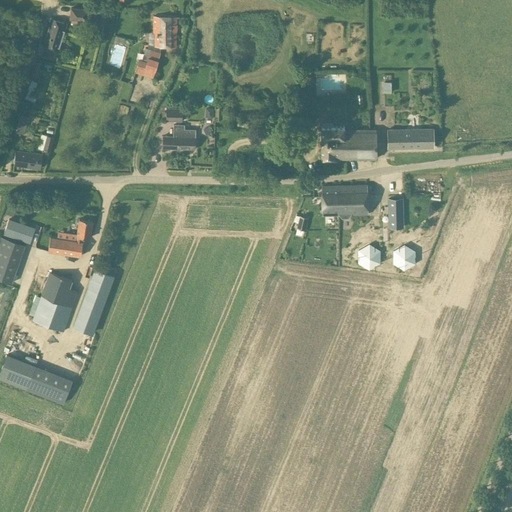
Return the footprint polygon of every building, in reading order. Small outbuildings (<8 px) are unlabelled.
[(73,8),(70,20),(85,24),(89,13),(73,8)] [(177,17),(153,16),(153,35),(156,35),(156,45),(148,45),(148,48),(145,47),(144,51),(145,51),(142,60),(139,59),(135,72),(152,78),(160,52),(159,52),(159,46),(176,46),(177,30),(175,30),(175,25),(177,25),(177,17)] [(43,46),(58,50),(67,23),(51,18),(43,46)] [(382,81),(383,92),(391,92),(391,81),(382,81)] [(167,108),(166,120),(182,121),(183,108),(167,108)] [(19,122),(16,131),(24,133),(26,124),(19,122)] [(163,148),(195,149),(195,129),(184,129),(184,124),(174,124),(173,136),(163,136),(163,148)] [(321,160),(336,160),(336,158),(376,158),(376,129),(344,129),(344,126),(321,126),(321,160)] [(434,128),(387,128),(387,148),(434,148),(434,128)] [(47,135),(43,150),(51,152),(54,137),(47,135)] [(14,164),(41,168),(42,153),(16,150),(14,164)] [(368,215),(367,184),(322,185),(322,216),(340,215),(342,218),(348,218),(350,215),(368,215)] [(402,198),(388,199),(388,208),(394,208),(394,227),(403,227),(402,198)] [(297,225),(306,227),(308,217),(299,215),(297,225)] [(3,234),(30,243),(35,227),(9,218),(3,234)] [(79,218),(76,240),(82,241),(83,237),(90,238),(93,220),(79,218)] [(1,236),(0,238),(0,278),(12,283),(25,244),(1,236)] [(83,241),(82,241),(76,240),(50,236),(48,251),(49,251),(48,259),(74,263),(75,255),(81,256),(83,241)] [(369,269),(380,262),(380,250),(369,243),(358,249),(358,262),(369,269)] [(404,269),(415,263),(415,250),(404,244),(393,250),(393,263),(404,269)] [(74,326),(94,333),(104,304),(114,276),(95,269),(74,326)] [(49,271),(32,320),(64,331),(79,290),(70,287),(73,280),(49,271)] [(69,402),(78,377),(10,354),(1,379),(69,402)]
